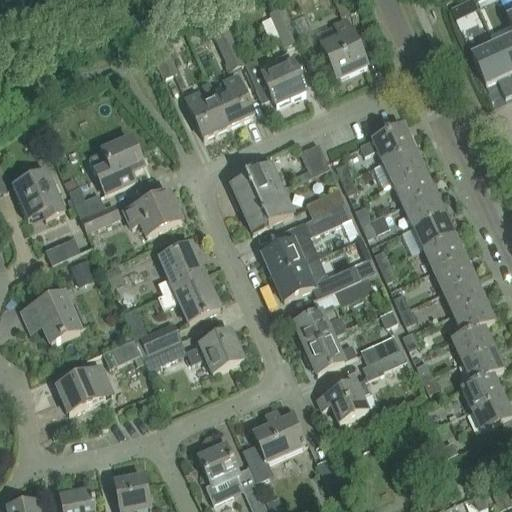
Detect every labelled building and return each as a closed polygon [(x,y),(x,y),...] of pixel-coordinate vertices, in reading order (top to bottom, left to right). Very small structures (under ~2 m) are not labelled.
[(0,0),(2,13),(24,10),(22,0),(0,0)] [(349,0),(331,0),(341,22),(356,15),(349,0)] [(284,51),(299,45),(285,12),(270,18),(284,51)] [(346,24),(335,29),(340,42),(321,50),(337,85),(367,72),(346,24)] [(215,42),(230,75),(244,69),(230,36),(215,42)] [(511,41),(494,49),(508,79),(511,77),(511,41)] [(177,77),(163,44),(148,50),(163,83),(177,77)] [(202,47),(193,51),(196,60),(206,56),(202,47)] [(486,89),(508,79),(494,49),(472,60),(486,89)] [(279,71),(263,78),(257,63),(245,68),(260,104),(269,100),(271,104),(273,104),(276,112),(306,99),(292,65),(291,66),(288,58),(275,64),(279,71)] [(237,81),(211,93),(229,133),(254,121),(237,81)] [(511,99),(511,87),(510,84),(499,89),(506,102),(511,99)] [(203,144),(229,133),(211,93),(185,104),(203,144)] [(404,131),(372,146),(360,152),(365,162),(377,156),(382,168),(414,153),(404,131)] [(102,157),(89,163),(95,177),(105,200),(135,187),(132,179),(144,174),(131,144),(102,157)] [(330,174),(318,149),(300,158),(311,183),(330,174)] [(424,175),(414,153),(382,168),(393,189),(424,175)] [(336,173),(342,187),(352,182),(346,168),(336,173)] [(231,190),(242,214),(282,195),(271,171),(246,183),(246,184),(231,190)] [(434,196),(424,175),(393,189),(403,211),(434,196)] [(47,178),(14,192),(28,225),(42,219),(45,226),(65,218),(47,178)] [(358,196),(352,182),(342,187),(348,200),(358,196)] [(70,198),(82,224),(106,214),(100,200),(86,206),(81,193),(70,198)] [(305,209),(312,224),(345,210),(338,194),(305,209)] [(293,221),(282,195),(242,214),(253,238),(268,231),(268,232),(293,221)] [(444,218),(434,196),(403,211),(413,233),(444,218)] [(168,198),(126,217),(133,233),(142,229),(148,242),(181,227),(168,198)] [(115,210),(106,214),(82,224),(88,239),(121,224),(115,210)] [(308,244),(352,224),(345,210),(312,224),(302,229),(308,244)] [(355,216),(361,230),(371,226),(365,212),(355,216)] [(454,239),(444,218),(413,233),(423,254),(454,239)] [(377,239),(371,226),(361,230),(367,243),(377,239)] [(464,261),(454,239),(423,254),(433,276),(464,261)] [(46,257),(52,271),(80,259),(74,245),(46,257)] [(303,270),(292,246),(263,259),(273,282),(303,270)] [(191,249),(159,263),(169,286),(158,290),(163,301),(164,302),(205,284),(200,273),(201,272),(191,249)] [(374,260),(381,274),(391,270),(384,255),(374,260)] [(474,282),(464,261),(433,276),(443,297),(474,282)] [(334,298),(328,283),(319,263),(303,270),(273,282),(284,307),(313,294),(317,304),(313,306),(313,307),(334,298)] [(376,279),(370,265),(354,272),(361,286),(367,283),(376,279)] [(396,283),(391,270),(381,274),(386,287),(396,283)] [(354,271),(328,283),(334,298),(361,286),(354,272),(354,271)] [(112,292),(124,287),(117,272),(106,277),(112,292)] [(484,304),(474,282),(443,297),(453,318),(484,304)] [(341,312),(373,297),(367,283),(361,286),(334,298),(341,312)] [(209,292),(205,284),(164,302),(163,301),(158,303),(164,316),(179,308),(188,329),(220,315),(210,292),(209,292)] [(51,349),(81,336),(65,298),(23,317),(28,329),(40,324),(51,349)] [(394,303),(400,317),(410,313),(404,299),(394,303)] [(495,326),(484,304),(453,318),(463,340),(483,331),(484,331),(495,326)] [(346,337),(340,323),(334,311),(294,329),(299,341),(297,343),(303,355),(332,342),(333,343),(346,337)] [(416,328),(410,313),(400,317),(407,332),(416,328)] [(129,335),(134,345),(142,363),(181,346),(174,328),(148,339),(143,329),(129,335)] [(493,352),(484,331),(483,331),(463,340),(452,345),(462,367),(493,352)] [(192,370),(206,364),(213,380),(244,366),(231,337),(186,357),(187,360),(192,370)] [(404,342),(410,355),(419,351),(413,338),(404,342)] [(400,356),(393,341),(361,355),(367,370),(378,365),(400,356)] [(339,357),(333,343),(332,342),(303,355),(308,368),(312,368),(317,380),(357,362),(352,351),(339,357)] [(142,363),(134,345),(104,359),(111,374),(134,364),(137,372),(145,369),(142,363)] [(187,360),(186,357),(181,346),(142,363),(145,369),(148,376),(187,360)] [(504,375),(493,352),(462,367),(472,388),(493,378),(493,380),(504,375)] [(402,355),(400,356),(378,365),(383,376),(407,366),(402,355)] [(418,372),(423,384),(432,381),(426,368),(418,372)] [(69,419),(105,403),(100,390),(107,387),(101,373),(57,392),(69,419)] [(503,401),(493,380),(493,378),(472,388),(461,393),(471,416),(503,401)] [(439,395),(432,381),(423,384),(430,399),(439,395)] [(369,398),(364,386),(318,406),(322,415),(331,411),(339,429),(368,417),(361,401),(369,398)] [(511,423),(511,420),(503,401),(471,416),(482,438),(511,423)] [(258,450),(242,457),(250,476),(256,490),(273,482),(266,468),(305,451),(292,422),(281,427),(276,418),(266,422),(270,432),(253,439),(258,450)] [(420,424),(426,437),(436,432),(430,419),(420,424)] [(445,451),(436,432),(426,437),(435,456),(445,451)] [(215,456),(198,463),(212,493),(207,495),(214,511),(234,503),(232,497),(241,493),(237,482),(239,481),(222,442),(211,447),(215,456)] [(317,469),(331,502),(346,495),(332,462),(317,469)] [(149,511),(144,481),(115,487),(119,511),(149,511)] [(502,490),(491,494),(495,505),(508,499),(503,489),(502,490)] [(250,511),(265,511),(256,491),(244,496),(250,511)] [(92,511),(92,510),(95,509),(95,505),(91,505),(90,495),(60,501),(62,511),(92,511)] [(483,511),(502,511),(482,496),(475,505),(483,511)]
